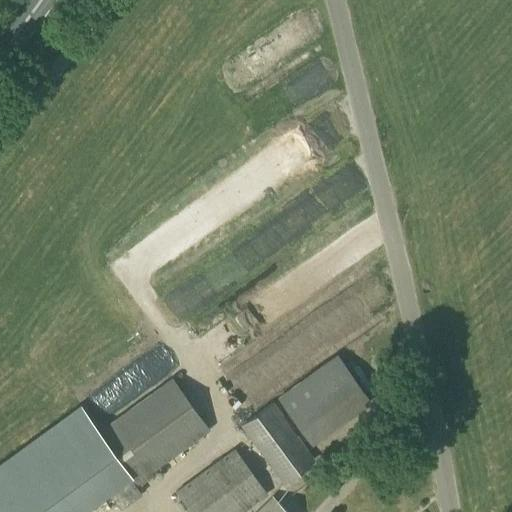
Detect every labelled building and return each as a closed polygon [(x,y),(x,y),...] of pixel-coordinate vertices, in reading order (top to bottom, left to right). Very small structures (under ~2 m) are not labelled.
[(338,116),(316,143),(330,155),(352,128),(338,116)] [(345,178),(290,223),(305,242),(361,197),(345,178)] [(169,236),(182,252),(205,234),(192,218),(169,236)] [(153,324),(180,311),(172,295),(145,308),(153,324)] [(311,444),(369,401),(336,356),(278,398),(311,444)] [(149,472),(208,429),(172,379),(99,432),(79,405),(0,463),(0,511),(84,511),(109,494),(121,509),(141,494),(136,487),(152,475),(149,472)] [(282,483),(313,460),(271,403),(240,425),(282,483)] [(188,511),(242,511),(267,494),(234,449),(174,492),(188,511)] [(286,511),(272,497),(256,511),(286,511)]
